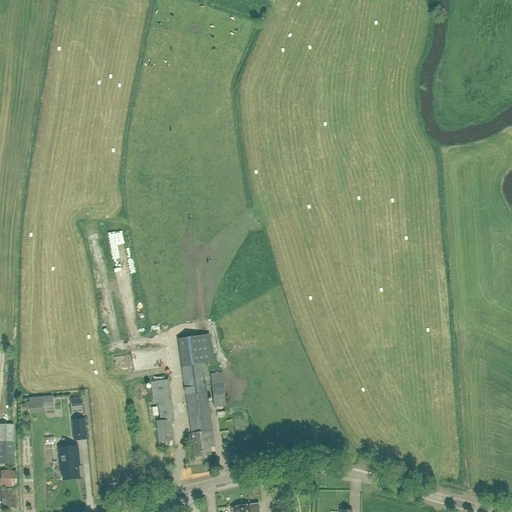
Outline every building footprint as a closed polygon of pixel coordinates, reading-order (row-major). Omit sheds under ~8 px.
[(208,334),(177,339),(195,458),(211,456),(210,448),(214,447),(201,363),(212,362),(208,334)] [(163,351),(143,352),(144,367),(164,366),(163,351)] [(213,407),(224,407),(221,372),(210,373),(213,407)] [(46,391),(72,388),(71,375),(57,376),(58,388),(56,388),(55,382),(45,383),(44,377),(31,379),(32,385),(15,386),(16,393),(46,390),(46,391)] [(165,380),(164,376),(154,378),(155,381),(150,382),(153,402),(157,401),(159,421),(155,422),(158,443),(173,441),(171,420),(174,419),(167,379),(165,380)] [(52,402),(52,396),(52,395),(41,396),(29,397),(29,399),(29,408),(30,412),(42,411),(42,407),(53,407),(52,402)] [(74,441),(85,440),(83,419),(72,420),(74,441)] [(47,422),(37,422),(38,432),(48,432),(47,422)] [(0,464),(13,465),(12,442),(13,442),(12,424),(0,424),(0,464)] [(79,479),(77,462),(78,461),(77,446),(58,448),(60,466),(61,474),(63,474),(63,481),(79,479)] [(0,486),(15,487),(15,471),(0,471),(0,476),(0,486)] [(2,510),(15,509),(15,489),(1,490),(2,510)] [(230,511),(259,511),(258,503),(230,507),(230,511)]
